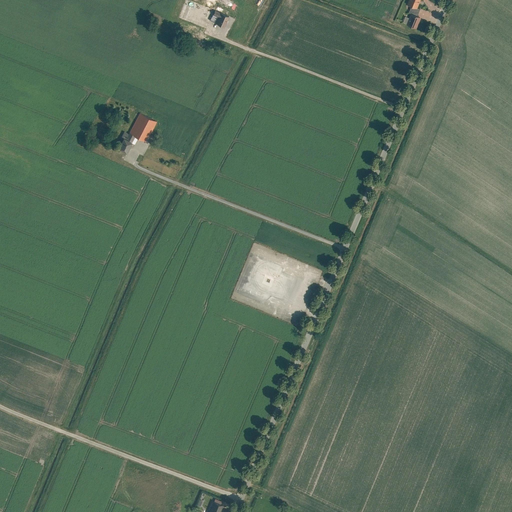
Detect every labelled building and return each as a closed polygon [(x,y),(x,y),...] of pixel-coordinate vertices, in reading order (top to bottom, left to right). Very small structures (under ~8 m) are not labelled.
[(211,8),(201,2),(196,12),(206,18),(211,8)] [(411,13),(418,15),(420,9),(417,8),(411,6),(409,12),(411,13)] [(218,11),(214,21),(221,24),(225,15),(218,11)] [(407,24),(416,27),(420,17),(418,15),(411,13),(407,24)] [(152,119),(135,110),(125,129),(142,138),(152,119)] [(128,140),(120,135),(114,146),(123,150),(128,140)] [(116,169),(88,154),(85,161),(113,176),(116,169)] [(217,511),(221,504),(211,501),(206,511),(217,511)]
